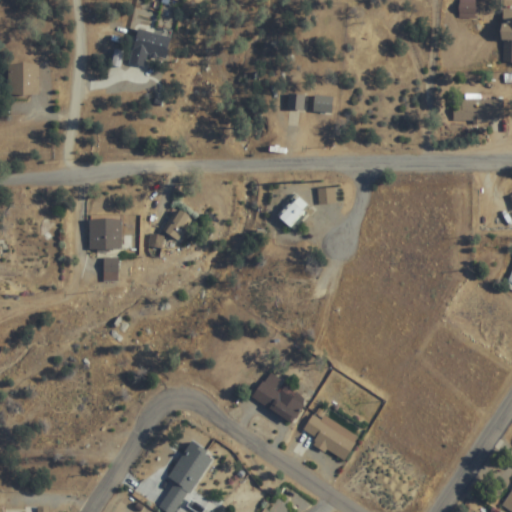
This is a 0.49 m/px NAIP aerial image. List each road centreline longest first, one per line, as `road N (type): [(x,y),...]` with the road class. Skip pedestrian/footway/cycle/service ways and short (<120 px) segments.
road 1 (residential): [(511,164),(0,172)]
road 2 (residential): [(358,511),(211,410),(190,399),(169,402)]
road 3 (residential): [(79,171),(76,0)]
road 4 (residential): [(378,164),(361,253),(345,263),(333,306)]
road 5 (residential): [(85,511),(169,402)]
road 6 (residential): [(444,511),(511,412)]
